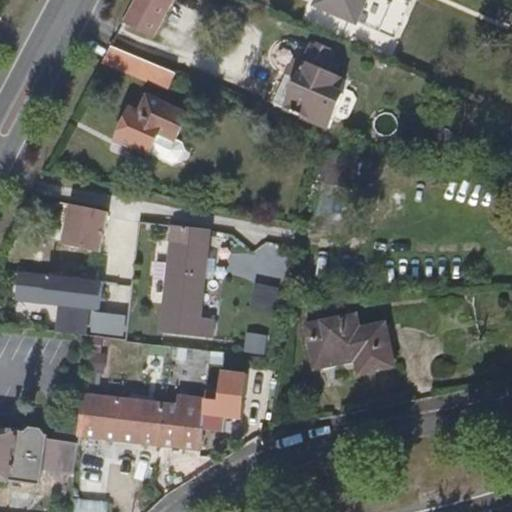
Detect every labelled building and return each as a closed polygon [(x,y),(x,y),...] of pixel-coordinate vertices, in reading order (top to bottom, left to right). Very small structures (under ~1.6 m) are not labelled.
[(156,39),(174,0),(134,0),(124,23),(156,39)] [(319,0),(318,5),(359,23),(368,0),(319,0)] [(170,30),(184,36),(197,7),(183,1),(170,30)] [(303,66),(294,62),(289,74),(297,78),(283,111),(316,125),(316,123),(331,128),(333,121),(345,93),(337,90),(341,79),(324,71),(330,57),(326,56),(329,50),(316,45),(314,51),(309,49),(303,66)] [(163,68),(143,59),(111,46),(104,61),(103,63),(155,85),(163,68)] [(142,114),(133,110),(119,141),(151,156),(162,134),(178,141),(190,115),(149,97),(142,114)] [(361,150),(329,144),(320,182),(352,188),(361,150)] [(104,252),(111,211),(70,204),(63,245),(104,252)] [(211,231),(174,227),(163,333),(213,339),(214,320),(202,319),(207,264),(211,231)] [(226,233),(211,231),(207,264),(223,265),(226,233)] [(102,284),(17,274),(14,302),(59,307),(56,335),(95,340),(102,284)] [(251,307),(275,312),(280,288),(256,283),(251,307)] [(358,315),(307,324),(315,370),(357,363),(358,375),(396,368),(386,323),(362,329),(358,315)] [(247,332),(245,353),(265,355),(268,334),(247,332)] [(105,378),(105,345),(89,345),(90,379),(105,378)] [(180,406),(86,395),(81,438),(200,451),(203,431),(226,434),(227,420),(244,421),(248,375),(223,372),(221,399),(181,394),(180,406)] [(44,469),(76,474),(80,444),(48,440),(50,435),(40,426),(34,426),(28,431),(0,428),(0,479),(43,484),(44,469)] [(72,511),(107,511),(107,500),(72,500),(72,511)]
